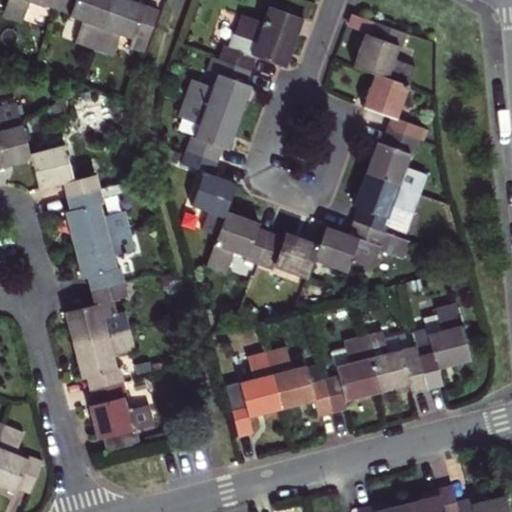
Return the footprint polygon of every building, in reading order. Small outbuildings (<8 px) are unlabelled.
[(71,16),(84,20),(76,42),(114,56),(122,34),(135,39),(136,37),(149,42),(160,12),(127,0),(9,0),(4,15),(24,22),(31,2),(43,6),(44,4),(72,14),(71,16)] [(232,249),(249,255),(247,259),(273,269),(274,265),(307,278),(314,260),(347,273),(352,260),(378,270),(385,253),(404,260),(410,243),(385,234),(389,225),(407,232),(428,176),(406,168),(411,155),(414,156),(424,128),(398,119),(417,68),(396,60),(401,46),(403,48),(407,40),(376,29),(373,36),(368,35),(356,68),(377,76),(365,107),(393,117),(383,144),(379,142),(355,207),(360,209),(349,236),(326,227),(319,247),(285,234),(283,239),(258,229),(260,225),(227,212),(238,184),(211,174),(221,147),(226,150),(251,85),(246,83),(257,56),(285,67),(303,19),(269,6),(263,23),(242,15),(230,48),(225,46),(215,72),(219,73),(214,87),(193,79),(180,116),(200,123),(195,137),(192,136),(181,162),(204,171),(192,205),(209,211),(202,230),(218,236),(206,267),(223,273),(232,249)] [(62,100),(50,108),(55,115),(67,106),(62,100)] [(95,305),(65,312),(83,378),(89,377),(95,403),(89,405),(98,439),(104,437),(108,453),(141,444),(137,429),(155,425),(149,404),(128,410),(124,396),(128,395),(121,368),(118,369),(115,355),(135,350),(126,311),(117,313),(114,299),(127,296),(120,268),(116,269),(112,254),(134,249),(124,209),(102,215),(99,203),(103,202),(96,173),(72,180),(63,145),(29,154),(16,104),(0,107),(0,121),(2,130),(0,130),(0,167),(30,159),(38,189),(63,182),(70,210),(65,211),(83,279),(88,278),(95,305)] [(465,276),(454,279),(458,293),(469,291),(465,276)] [(398,290),(380,294),(383,306),(401,302),(398,290)] [(236,423),(239,437),(253,434),(249,418),(314,401),(318,417),(348,410),(345,401),(410,385),(412,392),(441,385),(437,368),(469,360),(455,305),(435,309),(437,317),(423,321),(425,331),(413,333),(418,357),(405,360),(403,350),(388,354),(382,332),(344,342),(345,350),(332,353),(338,377),(311,384),(307,366),(292,370),(287,348),(249,358),(254,380),(240,383),(242,391),(245,401),(230,405),(236,423)] [(212,315),(204,317),(208,330),(216,327),(212,315)] [(230,361),(218,364),(222,378),(233,375),(230,361)] [(228,395),(230,405),(245,401),(242,391),(228,395)] [(0,485),(15,492),(17,487),(30,492),(43,462),(30,456),(28,459),(16,454),(24,434),(0,423),(0,485)] [(509,511),(505,495),(472,504),(470,499),(457,502),(453,485),(439,489),(441,494),(375,511),(374,511),(373,506),(359,509),(359,511),(509,511)]
